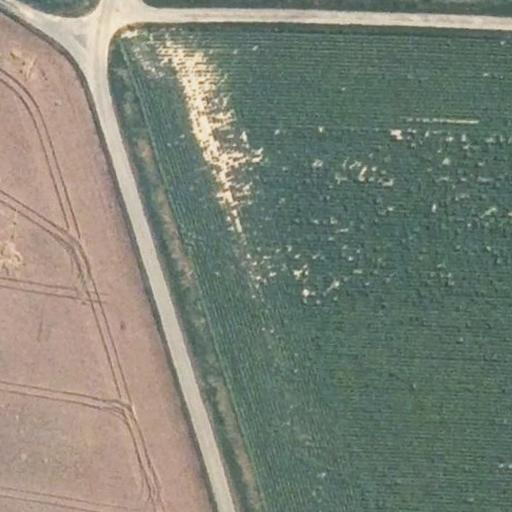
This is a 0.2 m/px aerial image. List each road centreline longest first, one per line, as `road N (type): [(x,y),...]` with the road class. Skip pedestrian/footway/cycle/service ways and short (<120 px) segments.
road 1 (unclassified): [(90,50),(225,511)]
road 2 (track): [(105,11),(511,27)]
